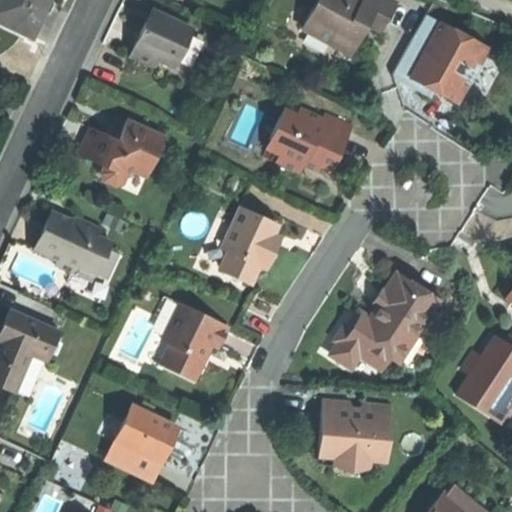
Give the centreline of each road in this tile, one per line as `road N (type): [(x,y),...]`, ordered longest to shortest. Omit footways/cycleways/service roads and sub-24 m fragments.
road 1 (residential): [(220,461),(271,353),(359,209),(424,184)]
road 2 (residential): [(0,216),(96,0)]
